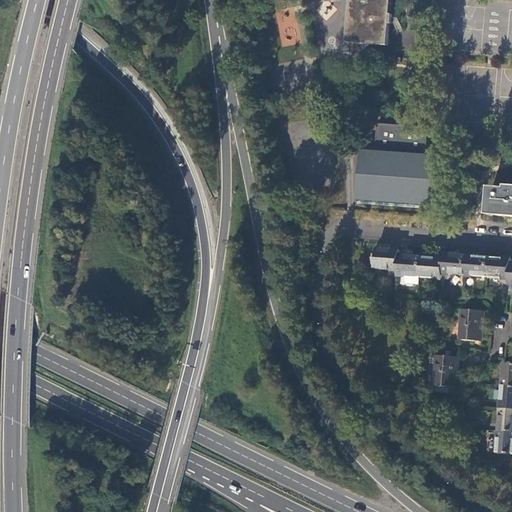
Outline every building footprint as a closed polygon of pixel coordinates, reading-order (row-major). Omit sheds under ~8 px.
[(351,0),(348,43),(389,46),(391,24),(393,24),(394,15),(391,15),(392,0),(351,0)] [(361,202),(438,208),(442,155),(429,154),(431,128),(380,124),(378,150),(365,149),(361,202)] [(511,186),(508,186),(508,189),(492,188),(490,215),(511,216),(511,186)] [(400,255),(401,250),(378,248),(377,268),(399,270),(400,255)] [(444,274),(467,276),(468,255),(445,254),(445,259),(444,274)] [(399,270),(399,275),(407,276),(421,277),(423,257),(400,255),(399,270)] [(468,255),(467,276),(489,277),(490,257),(468,255)] [(423,257),(421,277),(443,279),(444,274),(445,259),(423,257)] [(511,258),(490,257),(489,277),(511,279),(511,268),(511,258)] [(421,277),(407,276),(407,282),(408,283),(421,285),(421,277)] [(460,340),(483,342),(486,312),(463,310),(460,340)] [(434,386),(458,388),(460,357),(437,355),(434,386)] [(511,386),(504,386),(502,408),(511,408),(511,386)] [(511,408),(502,408),(500,431),(511,431),(511,408)] [(511,431),(500,431),(498,453),(511,454),(511,431)]
